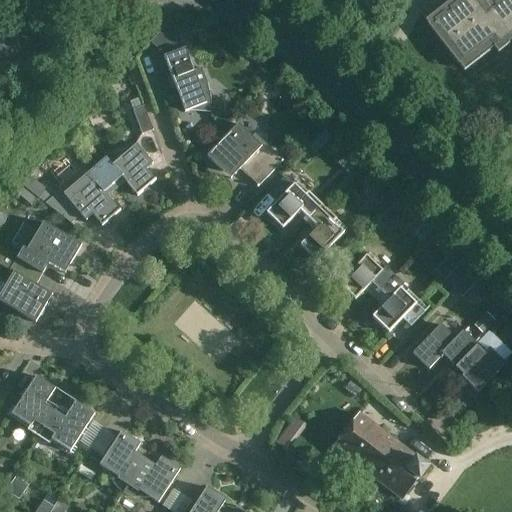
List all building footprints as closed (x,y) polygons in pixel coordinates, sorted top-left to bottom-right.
[(511,0),(499,0),(483,13),(472,0),(461,0),(429,25),(428,26),(459,66),(473,56),(488,44),(496,54),(511,42),(511,0)] [(178,28),(170,21),(150,43),(157,50),(183,40),(178,28)] [(185,50),(164,58),(185,113),(190,112),(211,113),(211,104),(210,96),(207,85),(201,69),(193,72),(185,50)] [(141,136),(153,131),(144,107),(132,112),(141,136)] [(238,125),(207,157),(231,180),(240,171),(258,189),(283,162),(255,135),(252,138),(238,125)] [(316,157),(334,139),(325,131),(308,149),(316,157)] [(112,154),(97,167),(117,190),(126,183),(137,196),(137,197),(137,198),(156,182),(155,181),(146,171),(153,165),(136,146),(118,161),(112,154)] [(335,162),(350,176),(361,165),(346,150),(335,162)] [(108,198),(117,190),(97,167),(82,180),(88,187),(70,203),(86,222),(93,216),(102,226),(101,227),(102,228),(121,212),(120,211),(119,212),(108,198)] [(49,192),(29,176),(22,186),(32,194),(42,202),(49,192)] [(294,186),(285,177),(269,195),(277,203),(266,215),(283,230),(297,215),(306,224),(322,206),(297,182),(294,186)] [(15,194),(26,202),(32,194),(22,186),(15,194)] [(372,210),(381,219),(389,210),(398,201),(389,193),(372,210)] [(347,230),(322,206),(306,224),(314,232),(300,247),(316,263),(347,230)] [(385,227),(390,227),(393,224),(399,219),(389,210),(381,219),(379,221),(385,227)] [(24,248),(17,259),(43,275),(49,265),(65,275),(82,247),(43,224),(39,231),(25,223),(14,242),(24,248)] [(36,286),(43,275),(17,259),(15,263),(0,254),(0,265),(0,266),(10,271),(3,282),(0,279),(0,302),(36,324),(52,296),(36,286)] [(378,295),(394,278),(369,254),(338,286),(355,302),(369,287),(378,295)] [(446,280),(454,289),(471,271),(462,263),(446,280)] [(479,280),(471,271),(454,289),(463,297),(479,280)] [(420,302),(394,278),(378,295),(386,303),(372,318),(389,334),(402,320),(411,328),(430,308),(421,300),(420,302)] [(472,331),(480,338),(491,326),(484,319),(472,331)] [(454,366),(476,343),(465,332),(456,341),(440,326),(413,355),(429,371),(443,356),(454,366)] [(486,353),(476,343),(454,366),(464,376),(461,378),(478,394),(506,365),(489,349),(486,353)] [(38,438),(58,409),(48,402),(55,390),(36,378),(12,415),(30,427),(27,431),(38,438)] [(68,415),(58,409),(38,438),(49,445),(52,441),(70,453),(95,415),(75,403),(68,415)] [(428,469),(426,468),(358,416),(333,449),(401,501),(416,481),(418,483),(428,469)] [(120,493),(123,495),(145,461),(135,454),(141,445),(121,433),(100,467),(109,473),(110,477),(111,481),(113,484),(115,487),(117,490),(120,493)] [(145,461),(123,495),(127,497),(130,498),(134,500),(138,500),(141,500),(145,500),(149,499),(158,505),(180,471),(161,459),(155,467),(145,461)] [(16,478),(7,492),(19,500),(28,486),(16,478)] [(218,511),(225,502),(226,502),(227,501),(207,489),(191,511),(218,511)] [(164,508),(172,511),(183,511),(190,497),(171,490),(164,508)] [(44,502),(37,511),(51,511),(54,508),(44,502)]
